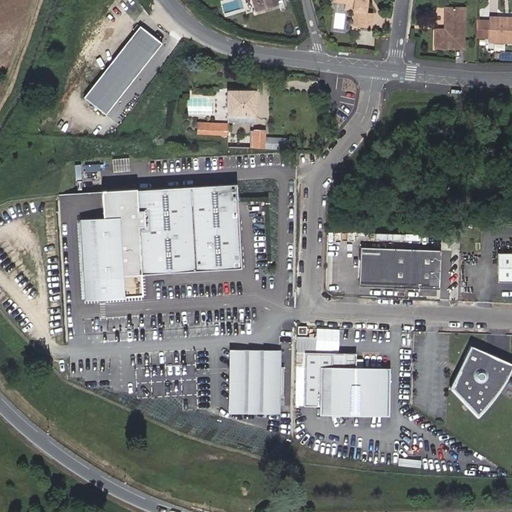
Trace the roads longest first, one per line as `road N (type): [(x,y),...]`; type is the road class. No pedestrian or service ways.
road 1 (unclassified): [(373,69),(367,106),(329,157),(315,192),(311,311),(511,319)]
road 2 (trunk): [(167,511),(87,473),(0,402)]
road 3 (unclassified): [(319,62),(226,44),(168,0)]
